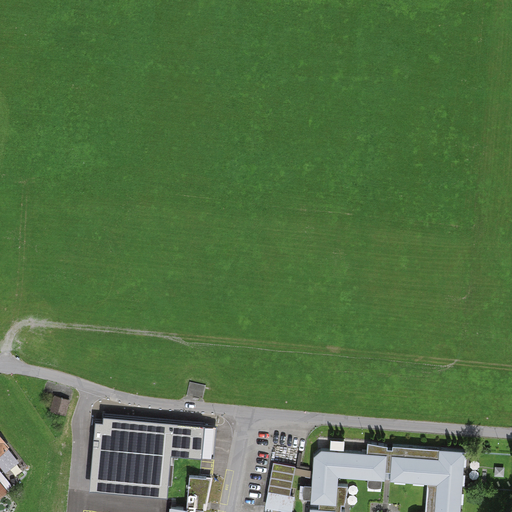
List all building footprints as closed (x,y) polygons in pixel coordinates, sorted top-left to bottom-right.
[(189,381),(187,395),(203,398),(206,385),(189,381)] [(55,395),(50,410),(65,414),(69,399),(55,395)] [(7,446),(0,437),(0,457),(8,468),(17,461),(6,447),(7,446)] [(344,511),(345,509),(341,508),(341,503),(344,503),(348,483),(337,483),(337,475),(367,477),(367,483),(381,484),(382,478),(384,478),(385,469),(390,470),(389,478),(394,479),(394,480),(405,481),(405,479),(413,480),(413,482),(424,483),(424,481),(427,481),(425,511),(461,511),(462,509),(460,509),(461,501),(462,501),(463,490),(461,490),(462,482),(464,483),(464,472),(463,472),(463,464),(465,464),(466,453),(464,453),(464,449),(392,444),(392,447),(387,447),(387,443),(367,441),(366,451),(339,449),(339,447),(343,448),(344,439),(331,438),(330,447),(335,447),(335,449),(321,448),(314,455),(312,470),(312,475),(311,483),(305,483),(304,497),(310,498),(310,500),(319,501),(318,507),(310,507),(310,511),(308,511),(307,511),(344,511)] [(266,506),(291,510),(293,495),(290,494),(294,472),(312,475),(312,470),(295,467),(295,465),(273,461),(268,490),(269,491),(266,506)] [(1,472),(0,472),(0,482),(6,491),(12,486),(1,472)] [(170,511),(203,511),(204,502),(206,502),(211,477),(189,475),(186,507),(171,505),(170,511)]
